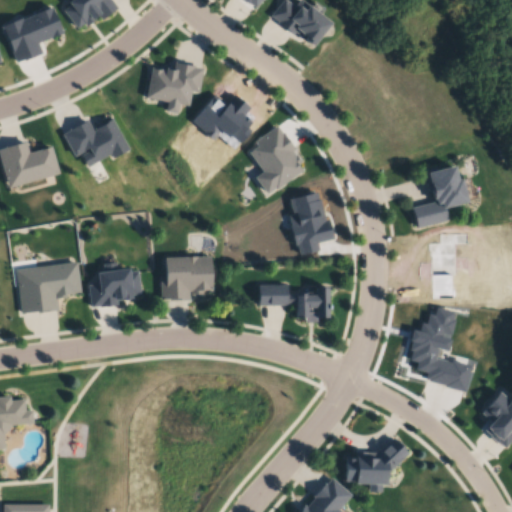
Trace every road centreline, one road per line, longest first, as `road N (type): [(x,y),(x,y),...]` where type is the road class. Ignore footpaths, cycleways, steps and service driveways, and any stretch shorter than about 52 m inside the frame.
road 1 (residential): [(242,511),(314,428),(343,380),(367,320),(375,236),(355,164),(295,88),(166,0)]
road 2 (residential): [(343,380),(263,352),(147,340),(0,362)]
road 3 (residential): [(499,511),(483,480),(439,432),(403,404),(343,380)]
road 4 (residential): [(0,108),(29,103),(105,62),(170,4)]
